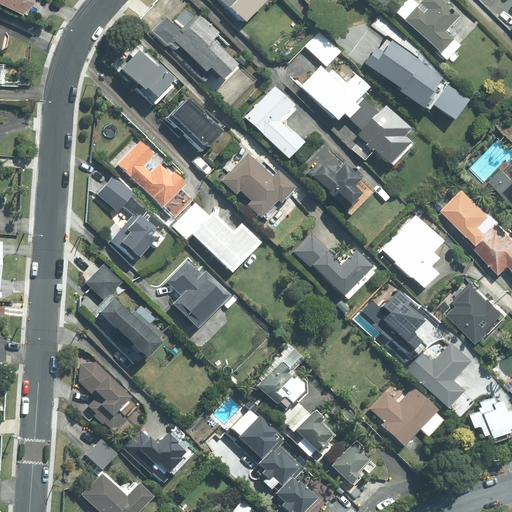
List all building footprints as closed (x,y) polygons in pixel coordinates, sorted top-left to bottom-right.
[(0,0),(0,6),(16,17),(26,0),(0,0)] [(215,0),(241,25),(264,0),(215,0)] [(420,0),(417,3),(425,10),(421,14),(414,7),(401,21),(436,55),(450,41),(441,33),(457,17),(438,0),(420,0)] [(166,17),(152,30),(211,89),(233,67),(217,51),(225,43),(195,13),(179,30),(166,17)] [(323,67),(338,53),(317,32),(303,47),(323,67)] [(134,40),(108,65),(149,107),(175,81),(134,40)] [(371,50),(359,65),(391,90),(390,91),(442,131),(465,102),(436,80),(412,62),(414,59),(394,44),(392,47),(386,43),(377,54),(371,50)] [(318,67),(297,87),(318,108),(332,122),(338,116),(343,120),(354,109),(349,105),(353,101),(365,89),(351,76),(339,88),(318,67)] [(293,107),(274,85),(238,117),(279,163),(299,145),(278,121),(293,107)] [(190,92),(164,117),(198,153),(224,128),(190,92)] [(416,140),(382,105),(352,134),(386,169),(416,140)] [(139,134),(111,160),(156,207),(185,180),(170,165),(160,174),(143,156),(152,147),(139,134)] [(252,148),(218,181),(255,219),(289,186),(252,148)] [(316,164),(305,175),(343,211),(366,186),(342,163),(330,176),(316,164)] [(484,187),(511,212),(511,179),(501,169),(484,187)] [(106,239),(132,264),(166,229),(111,177),(94,195),(122,222),(106,239)] [(511,232),(466,186),(441,210),(505,275),(511,268),(511,232)] [(198,196),(173,219),(225,275),(256,247),(237,226),(231,232),(198,196)] [(440,241),(413,214),(377,251),(418,290),(437,270),(424,258),(440,241)] [(308,230),(290,249),(342,300),(370,273),(347,251),(339,260),(308,230)] [(230,297),(184,256),(161,282),(175,294),(166,304),(198,332),(230,297)] [(108,303),(96,314),(139,362),(167,337),(138,305),(126,315),(109,296),(123,283),(102,260),(84,277),(108,303)] [(507,315),(471,282),(447,308),(483,341),(507,315)] [(419,314),(395,291),(362,327),(405,366),(421,349),(403,332),(419,314)] [(288,344),(246,385),(278,417),(309,387),(289,368),(301,357),(288,344)] [(423,357),(410,370),(446,404),(461,388),(451,378),(465,364),(446,345),(429,362),(423,357)] [(125,401),(88,363),(69,393),(113,439),(127,425),(114,411),(125,401)] [(385,391),(365,410),(399,446),(418,428),(426,437),(443,421),(412,388),(396,403),(385,391)] [(511,429),(502,399),(465,411),(476,442),(511,430),(511,429)] [(241,402),(219,424),(277,483),(268,492),(287,511),(306,511),(320,498),(272,449),(280,441),(241,402)] [(313,409),(290,428),(313,455),(336,436),(313,409)] [(153,444),(139,427),(119,444),(152,485),(190,454),(170,430),(153,444)] [(96,474),(74,495),(91,511),(138,511),(151,500),(138,487),(127,497),(100,469),(114,455),(97,437),(79,456),(96,474)] [(374,463),(354,441),(326,467),(345,489),(374,463)] [(201,511),(215,511),(224,504),(215,495),(200,511),(201,511)] [(223,511),(253,511),(240,497),(223,511)]
